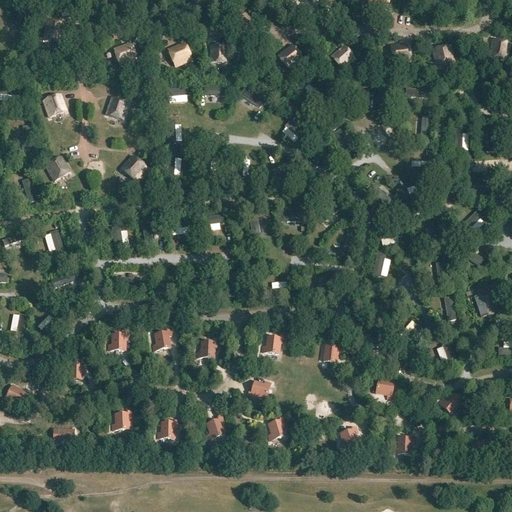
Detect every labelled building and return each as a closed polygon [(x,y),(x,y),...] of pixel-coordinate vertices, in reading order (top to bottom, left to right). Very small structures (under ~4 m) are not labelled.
[(368,0),(367,6),(387,10),(389,0),(368,0)] [(43,40),(61,44),(65,27),(47,23),(43,40)] [(493,42),(489,60),(507,63),(510,46),(493,42)] [(114,52),(120,69),(136,63),(131,46),(114,52)] [(168,53),(175,69),(191,62),(184,46),(168,53)] [(410,64),(408,46),(390,48),(392,66),(410,64)] [(211,64),(227,64),(227,48),(211,48),(211,64)] [(278,59),(289,73),(303,61),(292,48),(278,59)] [(355,60),(344,48),(331,59),(342,71),(355,60)] [(454,66),(450,48),(433,52),(436,69),(454,66)] [(320,96),(304,83),(296,94),(312,108),(320,96)] [(223,91),(202,90),(205,104),(226,103),(223,91)] [(431,90),(420,90),(420,103),(433,102),(431,90)] [(189,91),(165,92),(166,103),(190,101),(189,91)] [(15,94),(0,93),(0,102),(15,102),(15,94)] [(265,105),(245,94),(238,105),(260,115),(265,105)] [(374,95),(349,95),(349,110),(374,111),(374,95)] [(66,114),(60,97),(43,103),(50,120),(66,114)] [(106,117),(123,123),(129,106),(112,100),(106,117)] [(424,121),(403,121),(402,134),(423,135),(424,121)] [(25,122),(17,124),(20,137),(27,135),(25,122)] [(293,123),(282,135),(296,148),(307,136),(293,123)] [(182,130),(170,130),(172,145),(183,147),(182,130)] [(340,134),(327,142),(339,160),(352,152),(340,134)] [(456,137),(458,158),(471,157),(469,137),(456,137)] [(488,137),(489,154),(501,154),(499,137),(488,137)] [(133,158),(121,171),(135,183),(146,170),(133,158)] [(70,175),(61,159),(45,168),(54,184),(70,175)] [(221,159),(207,159),(207,177),(220,177),(221,159)] [(249,160),(237,159),(238,177),(248,181),(249,160)] [(427,161),(406,162),(408,173),(429,173),(427,161)] [(181,162),(173,163),(172,172),(167,173),(167,180),(172,180),(182,180),(181,162)] [(273,163),(260,165),(260,183),(276,182),(273,163)] [(25,173),(14,175),(17,196),(28,195),(25,173)] [(478,174),(459,176),(460,190),(480,189),(478,174)] [(379,181),(367,195),(386,209),(395,195),(379,181)] [(511,184),(503,186),(504,199),(511,199),(511,184)] [(431,185),(409,185),(408,198),(433,197),(431,185)] [(333,206),(316,217),(321,224),(338,213),(333,206)] [(511,213),(499,213),(499,225),(511,226),(511,213)] [(301,214),(280,215),(280,223),(302,222),(301,214)] [(474,214),(460,229),(469,237),(485,227),(474,214)] [(202,219),(203,233),(220,231),(220,225),(225,224),(224,217),(202,219)] [(249,220),(252,241),(261,240),(258,219),(249,220)] [(171,224),(172,237),(189,235),(188,229),(193,228),(192,221),(171,224)] [(432,226),(433,244),(447,243),(445,223),(432,226)] [(142,225),(145,248),(159,246),(157,235),(151,236),(150,224),(142,225)] [(120,228),(112,229),(115,252),(129,250),(127,232),(121,233),(120,228)] [(402,228),(379,233),(382,247),(399,243),(398,237),(404,236),(402,228)] [(356,235),(348,233),(342,256),(350,258),(356,235)] [(58,236),(44,241),(48,257),(63,254),(58,236)] [(20,239),(0,243),(3,253),(23,249),(20,239)] [(492,244),(482,239),(469,245),(477,256),(492,244)] [(436,256),(438,273),(455,268),(451,249),(436,256)] [(385,255),(377,253),(372,276),(381,278),(381,275),(387,277),(390,261),(384,259),(385,255)] [(144,273),(126,275),(126,286),(148,286),(144,273)] [(333,273),(318,274),(319,296),(334,295),(333,273)] [(60,275),(41,274),(42,283),(59,288),(60,275)] [(175,278),(161,278),(161,292),(175,294),(175,278)] [(208,283),(191,282),(189,295),(206,300),(208,283)] [(288,283),(271,284),(272,290),(267,290),(267,296),(289,294),(288,283)] [(480,299),(466,304),(473,325),(489,320),(480,299)] [(395,308),(384,301),(369,315),(380,325),(395,308)] [(24,315),(22,330),(29,331),(30,316),(24,315)] [(20,320),(12,317),(9,335),(17,337),(20,320)] [(49,317),(37,328),(42,333),(53,322),(49,317)] [(421,329),(410,319),(397,337),(408,345),(421,329)] [(153,347),(154,353),(170,350),(168,339),(172,338),(171,332),(166,333),(166,335),(155,337),(156,347),(153,347)] [(128,341),(128,335),(123,335),(123,337),(112,337),(112,347),(108,347),(108,353),(125,353),(125,341),(128,341)] [(283,345),(284,339),(279,338),(279,341),(267,339),(266,349),(263,349),(262,354),(278,356),(280,345),(283,345)] [(214,349),(218,349),(218,343),(213,343),(213,345),(202,344),(201,354),(197,354),(197,360),(214,361),(214,349)] [(323,364),(336,365),(338,354),(341,354),(342,348),(337,347),(336,350),(325,348),(323,364)] [(445,350),(431,351),(438,367),(446,368),(445,350)] [(69,362),(68,375),(71,375),(71,381),(81,382),(81,376),(84,376),(84,363),(69,362)] [(376,395),(387,397),(387,400),(393,401),(394,396),(392,396),(393,385),(384,383),(384,380),(379,379),(376,395)] [(247,399),(253,401),(254,397),(266,401),(270,385),(265,383),(264,387),(255,384),(251,395),(249,394),(247,399)] [(10,400),(24,408),(30,397),(16,390),(10,400)] [(439,405),(451,417),(459,408),(461,410),(465,406),(462,402),(460,404),(452,397),(445,404),(442,401),(439,405)] [(128,420),(132,420),(131,414),(126,414),(126,416),(115,417),(116,427),(112,427),(112,432),(129,432),(128,420)] [(207,437),(209,442),(224,437),(220,426),(223,425),(221,419),(217,421),(217,423),(207,427),(210,436),(207,437)] [(285,426),(283,420),(279,421),(279,424),(268,427),(271,436),(268,438),(270,443),(286,438),(282,427),(285,426)] [(158,440),(174,441),(174,429),(178,429),(178,423),(173,423),(173,425),(161,425),(161,435),(158,435),(158,440)] [(357,435),(355,429),(350,430),(351,433),(340,436),(343,446),(340,447),(342,452),(358,447),(354,436),(357,435)] [(58,432),(58,444),(73,445),(74,433),(58,432)] [(398,441),(398,456),(411,457),(411,445),(414,445),(414,439),(409,439),(409,441),(398,441)] [(477,445),(478,461),(491,460),(490,449),(494,449),(494,442),(489,442),(489,445),(477,445)]
